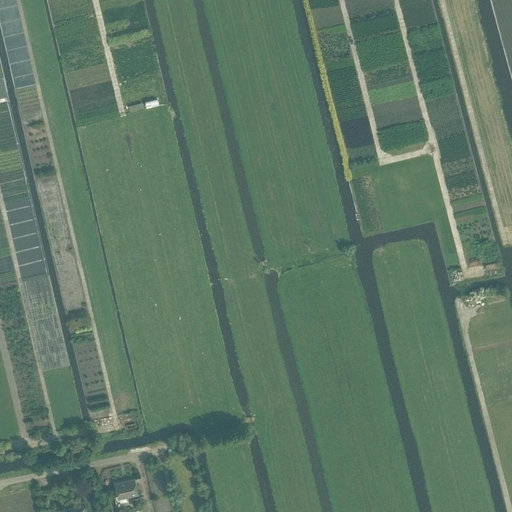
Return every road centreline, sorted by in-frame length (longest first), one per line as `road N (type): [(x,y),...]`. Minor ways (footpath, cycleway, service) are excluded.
road 1 (track): [(423,153),(382,162),(341,0)]
road 2 (unclassified): [(0,485),(139,456)]
